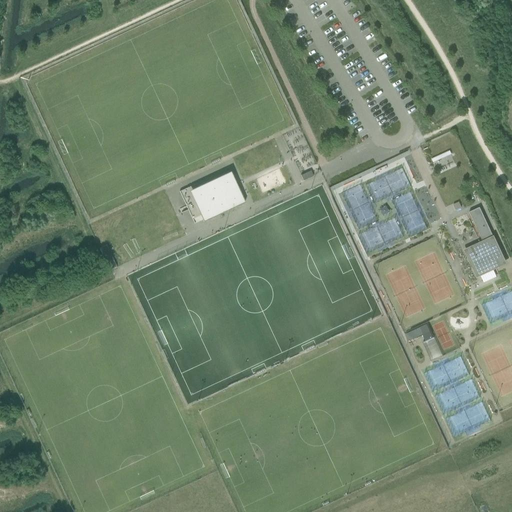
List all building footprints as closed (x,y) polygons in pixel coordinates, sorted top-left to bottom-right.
[(444,157),(452,154),(451,151),(433,158),(436,167),(446,164),(444,157)] [(310,171),(300,176),(303,181),(313,177),(310,171)] [(202,221),(203,223),(245,203),(244,201),(243,201),(236,187),(231,190),(225,178),(220,181),(217,174),(179,192),(194,224),(202,221)] [(493,263),(503,258),(479,208),(469,213),(482,242),(477,244),(471,247),(472,247),(467,249),(470,255),(469,255),(470,256),(470,255),(473,262),(473,263),(474,262),(477,269),(476,270),(477,270),(480,276),(489,272),(489,273),(496,270),(493,263)] [(111,270),(116,268),(106,246),(100,248),(111,270)] [(409,341),(423,334),(419,326),(405,333),(409,341)] [(434,337),(423,343),(431,359),(442,354),(434,337)] [(448,421),(453,435),(456,435),(465,432),(468,432),(480,428),(480,425),(490,422),(485,405),(474,409),(484,409),(484,415),(477,415),(477,421),(450,420),(448,421)]
